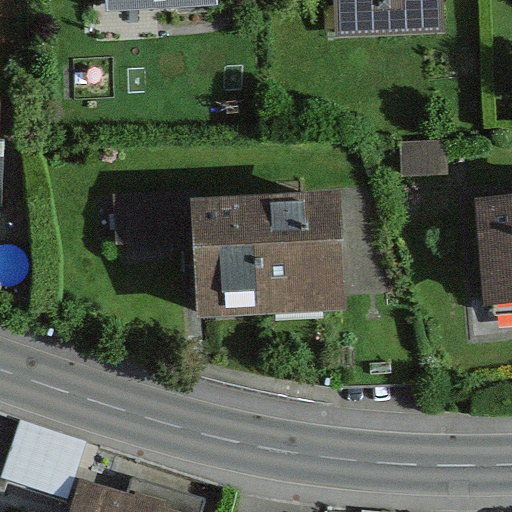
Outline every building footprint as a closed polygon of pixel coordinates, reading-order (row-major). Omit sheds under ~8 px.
[(223,0),(106,0),(107,15),(224,12),(223,0)] [(444,0),(333,0),(335,41),(446,37),(444,0)] [(349,312),(341,193),(190,204),(199,323),(349,312)] [(511,312),(511,194),(477,197),(489,314),(511,312)] [(171,511),(82,485),(74,511),(171,511)]
